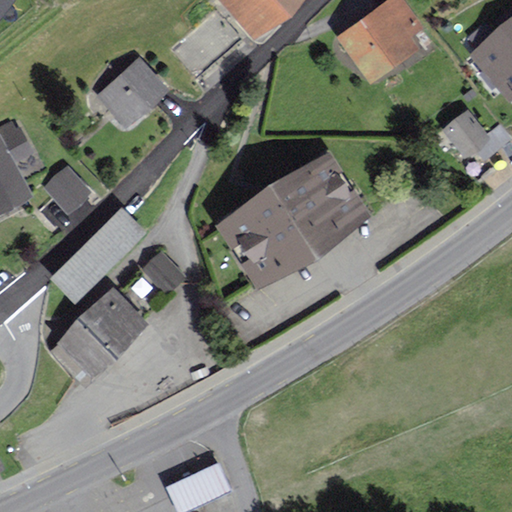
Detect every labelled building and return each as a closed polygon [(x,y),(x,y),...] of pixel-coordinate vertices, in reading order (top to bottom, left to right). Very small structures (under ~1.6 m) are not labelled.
[(0,0),(0,12),(12,0),(0,0)] [(297,0),(223,0),(258,37),(297,0)] [(424,26),(406,0),(390,0),(342,34),(375,82),(424,49),(413,34),(424,26)] [(239,37),(217,13),(176,49),(198,73),(239,37)] [(511,21),(473,54),(511,99),(511,21)] [(166,90),(141,62),(103,97),(128,125),(166,90)] [(489,134),(467,108),(443,128),(466,157),(476,148),(485,160),(511,138),(501,124),(489,134)] [(0,214),(33,196),(13,162),(34,150),(19,125),(0,135),(0,214)] [(372,217),(330,151),(217,223),(260,289),(372,217)] [(89,192),(67,168),(47,186),(70,210),(89,192)] [(145,233),(123,211),(53,279),(76,301),(145,233)] [(185,276),(162,252),(144,269),(167,293),(185,276)] [(145,322),(113,292),(56,351),(78,372),(88,382),(145,322)] [(232,488),(219,462),(169,484),(184,511),(232,488)]
